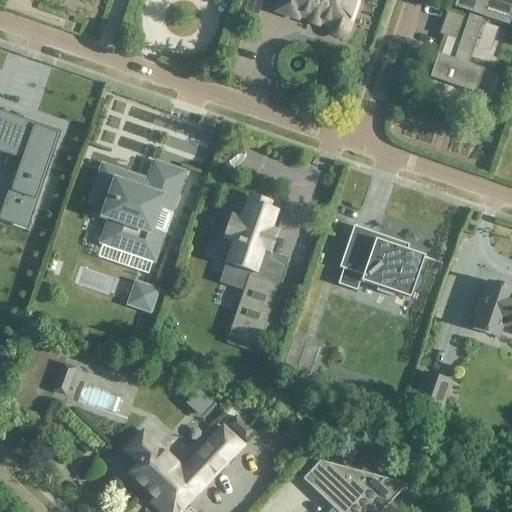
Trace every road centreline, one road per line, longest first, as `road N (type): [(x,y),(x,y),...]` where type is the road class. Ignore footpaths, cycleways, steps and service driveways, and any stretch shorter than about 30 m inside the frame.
road 1 (residential): [(0,19),(364,146)]
road 2 (residential): [(364,146),(511,196)]
road 3 (residential): [(414,0),(364,146)]
